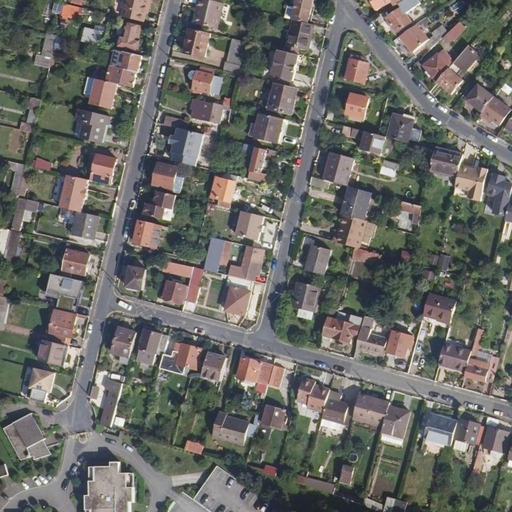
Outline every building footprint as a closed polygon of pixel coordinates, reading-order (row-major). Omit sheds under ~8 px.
[(126,10),(124,18),(144,23),(146,15),(148,15),(150,6),(148,6),(149,1),(149,0),(126,0),(124,10),(126,10)] [(204,0),(201,0),(199,11),(201,11),(198,25),(218,31),(225,5),(221,4),(204,0)] [(297,0),(293,20),(294,21),(309,24),(314,0),(297,0)] [(393,3),(395,7),(407,0),(370,0),(376,12),(393,3)] [(61,15),(63,4),(54,3),(52,14),(61,15)] [(65,4),(62,17),(77,20),(79,8),(65,4)] [(398,34),(413,23),(403,8),(387,19),(398,34)] [(428,47),(431,50),(443,38),(437,30),(432,34),(434,36),(430,40),(420,28),(423,25),(426,29),(432,24),(428,17),(417,25),(418,26),(401,38),(414,54),(426,44),(428,47)] [(243,19),(242,27),(249,28),(251,21),(243,19)] [(309,24),(294,21),(287,47),(307,52),(314,25),(309,24)] [(117,50),(121,51),(121,49),(137,53),(140,40),(138,39),(141,27),(127,24),(124,37),(121,36),(117,50)] [(86,30),(83,42),(100,46),(103,33),(86,30)] [(211,35),(190,30),(185,53),(206,58),(211,35)] [(36,65),(50,69),(53,53),(57,36),(48,34),(43,56),(38,55),(36,65)] [(224,71),(240,75),(247,43),(233,40),(228,62),(226,62),(224,71)] [(454,64),(438,83),(439,84),(452,96),(464,82),(460,78),(480,56),(469,47),(454,64)] [(432,76),(438,83),(454,64),(443,50),(423,65),(427,70),(425,72),(430,78),(432,76)] [(299,56),(279,51),(273,77),(276,77),(274,83),(276,83),(289,86),(290,81),(293,81),(299,56)] [(138,73),(139,73),(143,57),(125,53),(121,69),(138,73)] [(352,55),(346,81),(366,85),(371,64),(361,61),(362,57),(352,55)] [(118,85),(134,88),(138,73),(121,69),(111,67),(107,82),(118,85)] [(215,75),(200,71),(193,70),(189,72),(188,75),(190,79),(196,80),(193,94),(202,96),(203,93),(219,96),(223,77),(215,75)] [(116,95),(118,85),(107,82),(88,78),(84,95),(92,97),(90,104),(112,110),(115,99),(113,99),(114,95),(116,95)] [(299,89),(276,83),(269,110),(293,116),(299,89)] [(484,113),(495,98),(479,87),(468,102),(484,113)] [(348,124),(363,128),(370,99),(352,95),(348,115),(350,116),(348,124)] [(30,110),(39,112),(42,101),(32,98),(29,109),(30,110)] [(484,113),(482,116),(499,128),(511,110),(495,98),(484,113)] [(225,106),(195,99),(192,110),(194,111),(192,118),(220,124),(223,110),(231,112),(232,108),(225,106)] [(226,100),(225,106),(232,108),(233,101),(226,100)] [(109,125),(112,117),(80,110),(75,136),(103,143),(107,125),(109,125)] [(284,120),(261,114),(255,138),(278,144),(284,120)] [(389,138),(408,144),(415,121),(395,115),(389,138)] [(168,118),(166,126),(188,131),(189,123),(168,118)] [(22,131),(34,133),(36,126),(27,123),(24,123),(22,131)] [(386,138),(379,136),(344,126),(342,134),(365,140),(361,150),(382,155),(386,138)] [(174,147),(173,154),(176,155),(174,162),(197,167),(204,136),(179,130),(177,138),(172,137),(170,146),(174,147)] [(256,147),(249,180),(260,182),(267,150),(256,147)] [(431,173),(458,179),(461,167),(464,155),(440,149),(437,148),(436,151),(431,173)] [(91,181),(112,186),(119,160),(91,153),(86,173),(93,175),(91,181)] [(356,160),(331,153),(324,180),(331,182),(349,187),(353,173),(356,160)] [(52,165),(37,160),(36,168),(51,172),(52,165)] [(383,167),(397,171),(398,165),(385,161),(383,167)] [(10,196),(18,198),(19,197),(25,170),(26,165),(10,162),(8,169),(16,172),(10,196)] [(159,163),(154,185),(174,190),(173,192),(179,194),(179,192),(180,192),(182,184),(184,179),(182,178),(177,177),(179,168),(159,163)] [(458,179),(456,188),(471,192),(469,199),(482,202),(489,170),(479,168),(478,172),(478,174),(472,173),(473,170),(461,167),(458,179)] [(25,170),(19,197),(25,198),(31,172),(25,170)] [(238,177),(218,172),(210,204),(230,209),(238,177)] [(507,195),(510,196),(511,191),(508,190),(511,180),(495,175),(488,195),(505,201),(507,195)] [(69,176),(63,203),(84,209),(86,200),(87,200),(89,190),(88,189),(91,181),(69,176)] [(324,180),(313,177),(311,185),(328,190),(331,182),(324,180)] [(375,224),(383,197),(350,188),(342,215),(345,216),(375,224)] [(177,196),(159,191),(157,199),(155,206),(152,205),(147,203),(145,215),(171,222),(177,196)] [(38,202),(20,198),(12,229),(20,231),(26,210),(36,212),(38,202)] [(413,224),(419,225),(423,207),(404,203),(402,211),(415,214),(413,221),(413,224)] [(481,204),(478,219),(485,221),(488,206),(481,204)] [(26,210),(23,220),(30,221),(32,212),(26,210)] [(95,240),(100,217),(83,213),(78,212),(73,235),(95,240)] [(222,212),(218,230),(233,234),(237,216),(222,212)] [(360,249),(360,247),(362,242),(368,244),(370,238),(373,238),(376,225),(375,224),(345,216),(340,235),(336,234),(334,242),(356,248),(360,249)] [(396,230),(410,234),(413,224),(413,221),(400,218),(396,230)] [(163,226),(140,221),(135,243),(157,248),(163,226)] [(0,241),(0,261),(3,262),(8,240),(11,230),(0,228),(0,229),(0,238),(1,239),(0,241)] [(8,240),(3,262),(13,265),(20,233),(11,230),(8,240)] [(227,266),(232,242),(212,237),(205,270),(218,273),(220,264),(227,266)] [(306,271),(326,276),(332,251),(313,246),(306,271)] [(253,282),(255,282),(257,275),(261,277),(267,251),(248,247),(242,271),(231,269),(229,276),(240,278),(253,282)] [(379,267),(382,255),(369,252),(360,249),(356,248),(353,259),(364,262),(365,259),(370,260),(369,264),(372,265),(373,261),(378,262),(376,266),(379,267)] [(60,270),(59,276),(71,278),(78,280),(79,275),(86,276),(91,256),(69,250),(64,271),(60,270)] [(401,259),(409,261),(411,252),(403,250),(401,259)] [(437,266),(439,256),(431,254),(429,265),(437,266)] [(450,257),(441,255),(438,268),(447,270),(450,257)] [(194,268),(175,264),(172,274),(191,278),(194,268)] [(126,288),(144,292),(148,271),(131,267),(126,288)] [(191,278),(186,301),(197,304),(204,270),(194,268),(191,278)] [(436,273),(426,270),(424,279),(434,282),(436,273)] [(61,294),(57,310),(59,310),(71,313),(73,304),(72,304),(73,297),(79,299),(81,289),(82,289),(84,282),(78,280),(71,278),(59,276),(53,274),(50,292),(61,294)] [(251,291),(253,282),(240,278),(229,276),(223,302),(227,303),(226,312),(246,317),(252,291),(251,291)] [(163,299),(183,305),(188,287),(169,281),(163,299)] [(299,283),(293,307),(315,313),(321,288),(299,283)] [(430,294),(424,316),(451,323),(458,302),(430,294)] [(335,321),(338,311),(331,309),(328,319),(335,321)] [(57,310),(50,342),(66,345),(68,337),(72,338),(73,334),(76,335),(77,332),(77,330),(75,329),(78,315),(59,310),(57,310)] [(363,318),(338,311),(335,321),(328,319),(323,336),(333,339),(334,335),(344,338),(343,342),(350,344),(352,336),(357,337),(363,318)] [(363,351),(384,357),(389,340),(371,335),(375,319),(366,316),(361,333),(362,334),(358,349),(357,349),(354,359),(361,361),(363,351)] [(131,359),(138,333),(119,328),(113,353),(121,356),(130,359),(131,359)] [(488,380),(493,381),(499,358),(492,356),(490,364),(476,361),(485,331),(479,329),(473,352),(468,368),(470,368),(468,378),(487,383),(488,380)] [(168,341),(169,337),(146,330),(144,337),(142,337),(140,342),(142,343),(137,362),(154,367),(157,355),(164,356),(168,341)] [(414,337),(393,331),(386,356),(395,359),(396,356),(406,359),(410,344),(412,345),(414,337)] [(64,367),(69,346),(66,345),(50,342),(45,340),(40,361),(64,367)] [(203,350),(168,341),(164,356),(160,370),(171,372),(176,356),(173,355),(174,351),(181,353),(178,364),(197,370),(203,350)] [(466,373),(468,368),(473,352),(446,344),(440,365),(466,373)] [(221,382),(228,358),(209,353),(203,377),(221,382)] [(268,386),(274,366),(242,357),(237,377),(260,383),(268,386)] [(286,369),(275,366),(272,376),(283,379),(286,369)] [(32,389),(51,393),(56,375),(37,370),(32,389)] [(164,380),(158,379),(154,392),(160,394),(164,380)] [(111,427),(123,384),(109,380),(106,390),(111,391),(102,424),(111,427)] [(328,399),(330,394),(322,392),(323,389),(316,387),(316,384),(304,380),(298,403),(310,407),(309,410),(324,415),(328,399)] [(101,388),(94,387),(91,399),(98,401),(101,388)] [(391,406),(391,403),(361,395),(354,420),(384,428),(391,406)] [(351,404),(328,399),(324,415),(323,419),(345,425),(351,404)] [(268,406),(263,425),(282,430),(287,411),(268,406)] [(384,428),(381,440),(401,446),(411,412),(391,406),(384,428)] [(228,415),(219,413),(213,437),(244,445),(250,423),(227,417),(228,415)] [(45,439),(31,414),(4,429),(21,460),(33,456),(35,460),(51,455),(46,448),(45,449),(43,445),(40,442),(45,439)] [(451,446),(458,423),(431,415),(425,439),(451,446)] [(498,427),(499,419),(488,418),(488,425),(498,427)] [(475,445),(480,425),(461,420),(453,449),(465,453),(468,443),(475,445)] [(510,433),(489,427),(483,448),(504,454),(510,433)] [(185,450),(201,455),(204,445),(188,441),(185,450)] [(484,461),(477,459),(474,469),(481,470),(484,461)] [(104,467),(96,467),(96,482),(91,482),(91,496),(86,496),(87,510),(92,511),(130,511),(131,503),(135,503),(135,488),(129,488),(129,474),(121,474),(121,462),(112,462),(112,467),(104,467)] [(0,477),(8,475),(5,465),(0,466),(0,477)] [(264,473),(276,477),(278,470),(266,466),(264,473)] [(345,466),(341,483),(350,485),(355,469),(345,466)] [(296,475),(294,482),(306,485),(307,478),(296,475)] [(380,511),(393,511),(397,500),(389,498),(386,506),(365,498),(363,505),(380,511)] [(405,511),(407,503),(397,500),(393,511),(405,511)]
